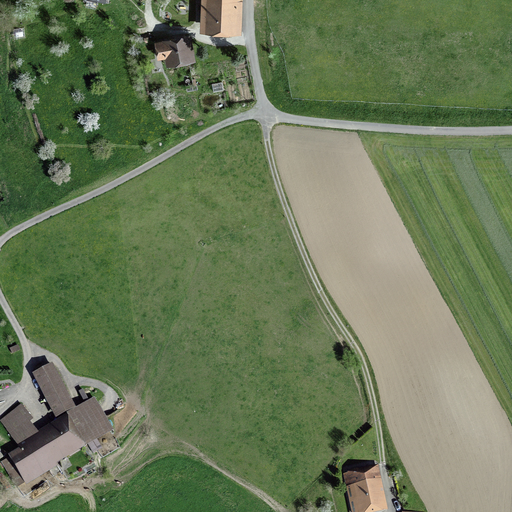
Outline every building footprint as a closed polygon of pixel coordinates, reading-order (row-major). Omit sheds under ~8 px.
[(206,0),(206,28),(236,29),(236,0),(206,0)] [(186,39),(157,45),(160,57),(170,55),(171,62),(190,58),(186,39)] [(51,365),(34,373),(55,413),(72,404),(51,365)] [(76,413),(77,416),(11,457),(26,481),(57,464),(63,457),(60,452),(89,436),(91,439),(110,430),(94,402),(76,413)] [(31,418),(21,405),(1,421),(11,433),(31,418)] [(372,467),(344,474),(352,511),(358,511),(381,507),(372,467)]
